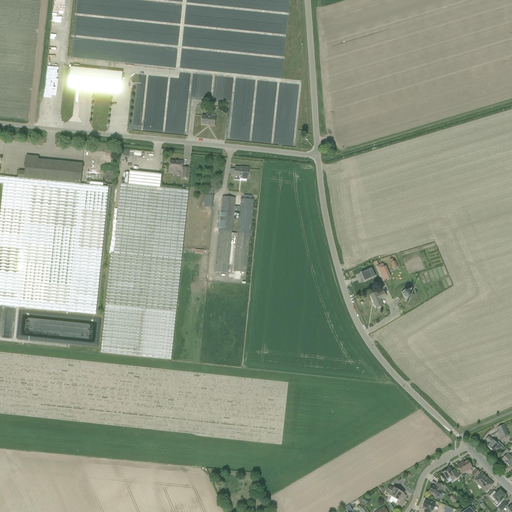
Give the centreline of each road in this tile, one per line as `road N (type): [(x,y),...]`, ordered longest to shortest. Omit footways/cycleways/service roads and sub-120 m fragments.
road 1 (unclassified): [(467,446),(362,334),(339,277),(316,156)]
road 2 (unclassified): [(316,156),(0,124)]
road 3 (track): [(316,156),(511,101)]
road 4 (unclassified): [(316,156),(307,0)]
